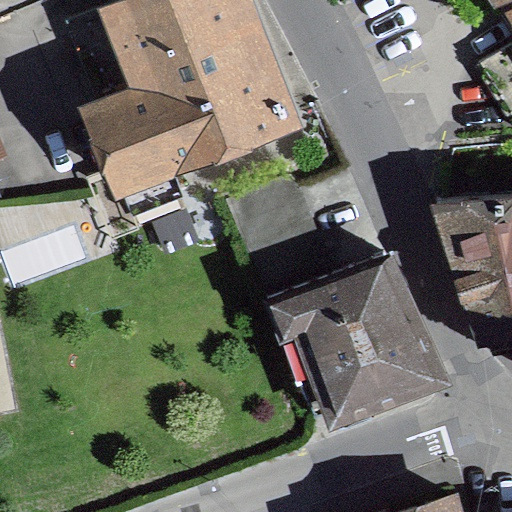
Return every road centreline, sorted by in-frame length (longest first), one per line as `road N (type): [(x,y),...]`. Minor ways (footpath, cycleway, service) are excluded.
road 1 (residential): [(293,0),(424,276),(500,410)]
road 2 (residential): [(500,410),(210,511)]
